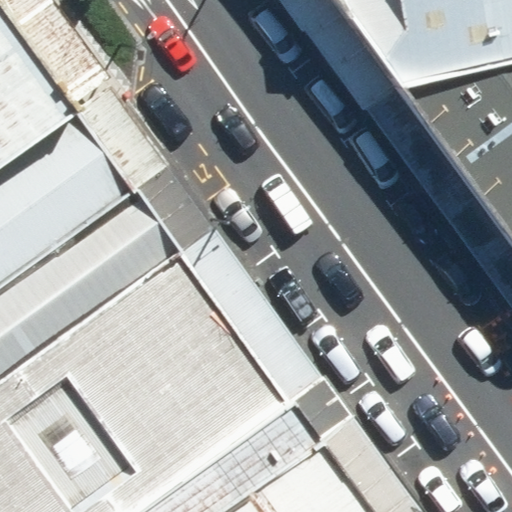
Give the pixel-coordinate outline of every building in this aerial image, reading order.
[(511,0),(317,0),(383,86),(511,55),(511,0)] [(0,154),(60,111),(0,27),(0,154)] [(511,55),(383,86),(511,260),(511,55)] [(0,285),(119,200),(60,118),(0,161),(0,285)] [(0,370),(160,256),(119,200),(0,285),(0,370)] [(205,511),(297,447),(160,256),(0,370),(0,511),(205,511)] [(205,511),(343,511),(297,447),(205,511)]
